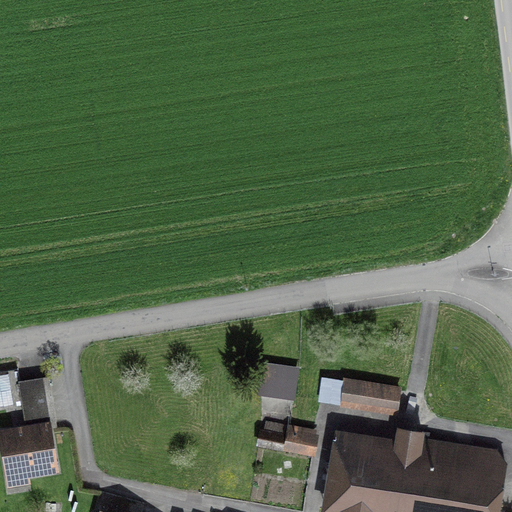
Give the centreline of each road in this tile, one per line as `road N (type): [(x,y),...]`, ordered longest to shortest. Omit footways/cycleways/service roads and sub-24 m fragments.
road 1 (residential): [(0,346),(511,269)]
road 2 (track): [(511,442),(336,419),(324,432),(309,511)]
